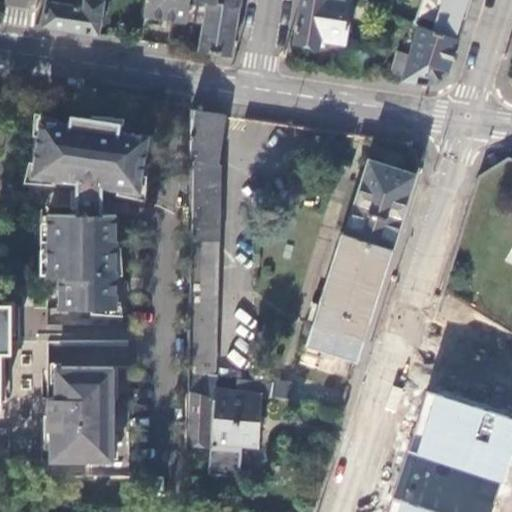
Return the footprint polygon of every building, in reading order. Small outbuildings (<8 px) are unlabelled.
[(45,0),(42,26),(96,35),(100,14),(105,14),(107,1),(98,0),(45,0)] [(170,23),(167,45),(180,47),(184,21),(186,13),(187,0),(145,0),(143,19),(170,23)] [(204,11),(198,50),(231,55),(239,6),(197,0),(187,0),(186,13),(191,14),(196,9),(204,11)] [(350,0),(300,0),(294,42),(318,46),(319,38),(344,42),(350,0)] [(186,13),(184,21),(202,24),(204,11),(196,9),(191,14),(186,13)] [(448,70),(458,37),(443,33),(418,24),(400,80),(427,84),(448,70)] [(348,72),(365,75),(371,48),(354,45),(348,72)] [(224,114),(191,109),(190,157),(192,158),(189,371),(214,374),(220,165),(216,165),(224,114)] [(146,161),(149,141),(120,132),(121,124),(73,116),(71,124),(48,121),(40,123),(32,178),(63,183),(64,176),(79,179),(78,216),(48,215),(47,247),(47,279),(60,280),(58,309),(117,309),(118,217),(102,216),(103,189),(130,194),(139,195),(146,161)] [(417,173),(416,173),(369,158),(344,233),(341,231),(306,344),(357,361),(392,249),(417,173)] [(11,348),(12,306),(0,306),(0,408),(1,408),(1,399),(1,353),(11,353),(11,348)] [(114,370),(56,369),(56,398),(49,397),(49,422),(67,422),(67,429),(48,428),(48,431),(51,431),(50,460),(114,460),(114,370)] [(273,382),(258,379),(256,393),(236,391),(216,388),(218,374),(214,374),(189,371),(189,392),(186,392),(185,470),(239,475),(241,445),(257,447),(261,394),(271,395),(273,382)] [(238,377),(236,391),(256,393),(258,379),(238,377)] [(387,511),(496,511),(511,462),(511,418),(427,391),(387,511)]
